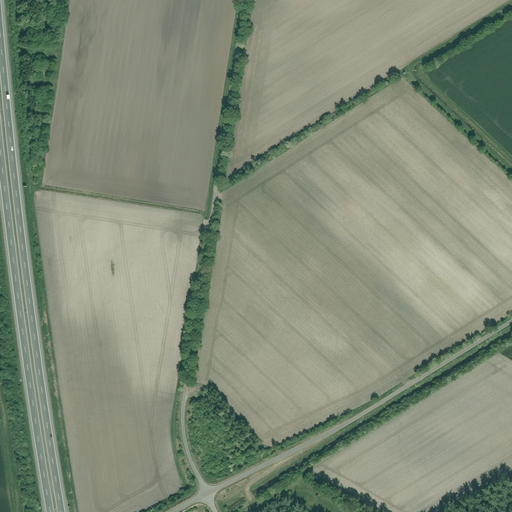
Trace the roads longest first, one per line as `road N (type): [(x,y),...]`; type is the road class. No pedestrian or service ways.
road 1 (track): [(243,0),(181,413),(188,454),(218,511)]
road 2 (motorway): [(61,511),(0,33)]
road 3 (residential): [(175,511),(511,323)]
road 4 (motorway): [(0,146),(50,511)]
